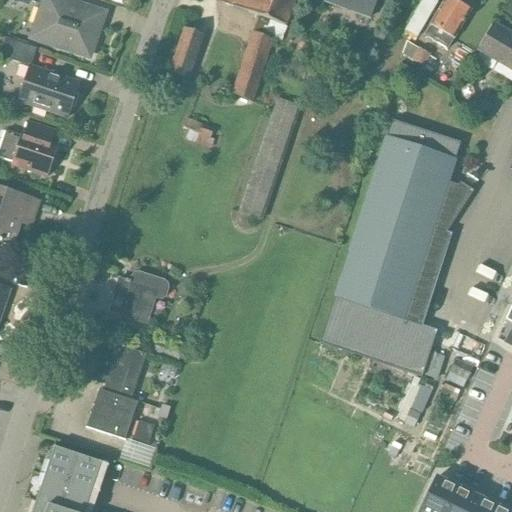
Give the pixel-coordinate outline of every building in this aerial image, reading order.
[(102,16),(52,0),(4,0),(28,7),(30,4),(43,8),(33,39),(88,57),(92,46),(95,47),(101,30),(98,29),(102,16)] [(285,26),(294,0),(217,0),(217,3),(259,18),(254,33),(232,96),(252,103),(269,54),(274,39),(280,41),(285,26)] [(376,0),(306,0),(305,3),(320,9),(323,2),(369,19),(376,0)] [(432,0),(422,0),(404,31),(416,38),(437,3),(432,0)] [(444,0),(429,26),(423,36),(447,50),(453,40),(469,12),(468,11),(466,4),(460,1),(452,2),(449,0),(444,0)] [(511,72),(511,36),(495,26),(479,54),(511,72)] [(188,82),(204,36),(182,28),(166,74),(188,82)] [(4,39),(0,50),(0,56),(29,67),(35,50),(4,39)] [(418,50),(406,42),(402,55),(411,60),(413,61),(423,67),(430,56),(419,49),(418,50)] [(79,85),(30,69),(19,104),(67,120),(69,112),(75,109),(78,98),(76,94),(79,85)] [(262,223),(301,108),(276,99),(237,214),(262,223)] [(185,119),(182,129),(189,131),(185,140),(211,149),(214,140),(209,139),(213,130),(201,126),(202,125),(185,119)] [(458,186),(449,184),(453,170),(456,161),(462,145),(390,120),(384,138),(332,298),(334,298),(318,345),(420,378),(436,332),(421,327),(450,239),(451,235),(446,233),(473,192),(469,190),(463,186),(460,183),(458,186)] [(51,144),(55,133),(28,124),(24,135),(21,135),(20,137),(5,132),(0,147),(0,159),(12,164),(11,167),(47,179),(58,146),(51,144)] [(35,217),(40,203),(0,189),(0,242),(14,248),(25,214),(35,217)] [(118,280),(113,296),(128,300),(123,317),(146,324),(154,299),(160,301),(165,298),(168,289),(167,284),(163,281),(139,273),(133,273),(130,277),(128,283),(118,280)] [(0,319),(10,290),(0,286),(0,319)] [(183,291),(176,297),(183,305),(190,299),(183,291)] [(511,324),(511,327),(503,343),(511,348),(511,315),(508,313),(505,320),(511,324)] [(154,325),(151,334),(159,336),(162,328),(154,325)] [(98,391),(86,429),(125,441),(128,432),(134,412),(137,404),(130,402),(146,356),(136,352),(100,340),(87,379),(106,386),(104,393),(98,391)] [(154,347),(152,353),(177,363),(180,356),(181,350),(171,346),(157,340),(154,347)] [(448,373),(445,381),(462,388),(465,381),(448,373)] [(444,384),(442,388),(457,395),(458,391),(444,384)] [(419,387),(410,409),(420,414),(430,391),(419,387)] [(161,406),(158,418),(166,420),(169,408),(161,406)] [(409,410),(403,424),(413,429),(419,414),(409,410)] [(131,444),(135,445),(147,448),(147,447),(154,427),(138,422),(131,444)] [(392,443),(386,456),(394,459),(400,446),(392,443)] [(84,511),(97,474),(104,476),(107,466),(53,448),(48,464),(53,466),(50,475),(44,473),(43,477),(49,479),(46,489),(40,487),(31,511),(84,511)] [(436,479),(419,511),(443,511),(455,488),(436,479)] [(455,488),(443,511),(467,511),(475,498),(455,488)] [(475,498),(467,511),(492,511),(494,507),(475,498)]
